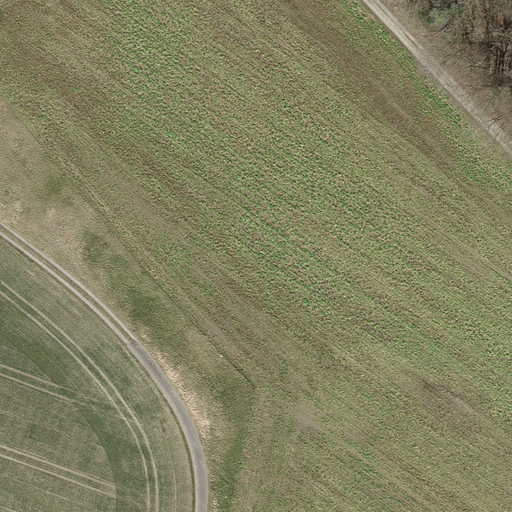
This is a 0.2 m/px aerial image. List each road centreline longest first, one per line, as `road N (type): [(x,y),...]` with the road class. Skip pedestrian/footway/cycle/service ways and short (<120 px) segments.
road 1 (track): [(0,224),(85,290),(155,364),(189,430)]
road 2 (track): [(511,148),(370,0)]
